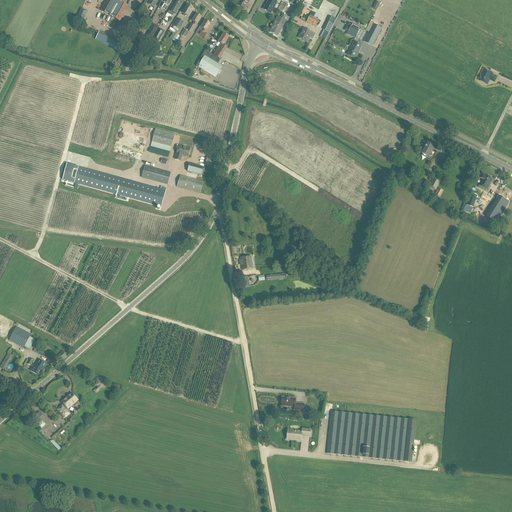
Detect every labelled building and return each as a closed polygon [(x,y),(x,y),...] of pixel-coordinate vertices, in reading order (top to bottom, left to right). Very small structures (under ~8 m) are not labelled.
[(106,4),(102,11),(119,21),(123,14),(122,13),(124,10),(125,11),(127,7),(122,4),(122,2),(118,0),(108,0),(108,1),(109,1),(107,4),(106,4)] [(161,2),(158,7),(166,11),(172,0),(166,0),(164,3),(161,2)] [(170,11),(168,14),(171,16),(173,13),(176,14),(183,2),(179,0),(177,0),(175,4),(175,3),(173,7),(171,11),(170,11)] [(247,0),(240,0),(237,6),(245,10),(250,1),(247,0)] [(269,0),(264,10),(271,14),(277,3),(273,0),(272,0),(269,0)] [(282,2),(277,11),(282,14),(284,13),(288,5),(282,2)] [(187,4),(182,13),(184,14),(183,16),(185,17),(186,16),(188,17),(194,9),(187,4)] [(303,6),(298,15),(302,18),(305,12),(307,8),(303,6)] [(312,12),(307,22),(315,27),(319,20),(320,21),(323,17),(312,12)] [(196,14),(192,21),(194,22),(197,24),(201,17),(196,14)] [(327,22),(323,30),(324,30),(327,32),(329,33),(334,24),(336,21),(336,20),(329,16),(327,22)] [(278,17),(270,33),(278,37),(286,21),(278,17)] [(178,19),(173,27),(179,30),(184,22),(178,19)] [(201,28),(206,31),(207,31),(211,24),(205,21),(201,27),(201,28)] [(187,31),(189,33),(192,34),(197,24),(194,22),(193,25),(191,24),(187,31)] [(153,24),(146,36),(152,39),(159,27),(153,24)] [(352,24),(347,34),(355,38),(360,28),(352,24)] [(372,46),(382,28),(373,24),(363,42),(372,46)] [(200,26),(196,34),(204,39),(207,35),(205,33),(206,31),(201,28),(201,27),(200,26)] [(132,31),(130,35),(134,37),(136,34),(138,34),(140,31),(133,28),(131,31),(132,31)] [(159,28),(153,39),(153,40),(156,42),(158,43),(165,32),(159,28)] [(303,28),(298,38),(307,43),(312,33),(303,28)] [(185,29),(181,36),(185,38),(189,33),(187,31),(185,29)] [(221,44),(213,56),(217,59),(220,60),(220,59),(227,48),(224,46),(229,38),(224,34),(218,43),(221,44)] [(125,44),(123,47),(127,49),(126,50),(130,53),(133,47),(134,47),(138,40),(134,37),(130,35),(125,44)] [(347,55),(355,59),(361,46),(354,42),(347,55)] [(484,69),(478,81),(488,86),(490,81),(495,83),(498,77),(493,74),(494,74),(492,73),(492,72),(487,70),(484,69)] [(156,129),(150,147),(170,153),(175,134),(156,129)] [(421,148),(419,151),(421,153),(430,158),(430,156),(431,156),(432,154),(435,147),(426,142),(423,149),(421,148)] [(179,146),(175,160),(181,161),(183,155),(188,157),(191,149),(179,146)] [(189,164),(187,172),(202,176),(204,168),(189,164)] [(161,190),(67,165),(63,181),(153,205),(161,207),(167,189),(161,187),(161,190)] [(145,166),(141,178),(167,185),(170,173),(145,166)] [(479,186),(478,187),(485,191),(486,189),(487,190),(490,185),(489,185),(492,180),(482,173),(479,178),(482,179),(479,185),(479,186)] [(180,175),(177,188),(200,194),(204,182),(180,175)] [(434,178),(429,187),(435,191),(440,181),(434,178)] [(439,198),(443,191),(438,189),(434,196),(439,198)] [(486,217),(485,217),(496,223),(509,202),(499,196),(486,217)] [(294,241),(289,243),(291,251),(297,249),(294,241)] [(240,261),(239,261),(240,266),(241,265),(242,270),(253,269),(251,257),(240,259),(240,261)] [(248,277),(240,278),(242,288),(250,287),(248,277)] [(17,327),(9,341),(24,349),(31,335),(17,327)] [(63,351),(56,357),(61,363),(68,357),(63,351)] [(8,354),(0,367),(5,370),(13,357),(8,354)] [(34,365),(34,366),(33,367),(30,371),(40,377),(47,365),(39,360),(36,365),(34,365)] [(95,389),(93,391),(95,394),(96,394),(98,392),(97,392),(98,391),(98,392),(101,389),(101,390),(101,389),(104,390),(107,387),(106,384),(104,383),(103,383),(100,382),(97,380),(95,387),(97,387),(97,388),(95,390),(95,389)] [(63,406),(58,410),(66,418),(70,414),(66,410),(68,408),(69,409),(78,400),(72,393),(63,402),(65,405),(64,407),(63,406)] [(281,400),(281,403),(281,404),(281,406),(295,407),(294,411),(304,412),(304,405),(295,404),(296,399),(282,397),(282,400),(281,400)] [(32,409),(27,414),(34,423),(42,416),(40,412),(37,415),(32,409)] [(331,412),(327,454),(412,463),(416,421),(331,412)] [(288,430),(287,439),(301,441),(302,436),(310,437),(311,430),(302,429),(302,432),(293,431),(293,430),(289,429),(289,431),(288,430)] [(56,452),(58,449),(50,441),(48,443),(56,452)]
